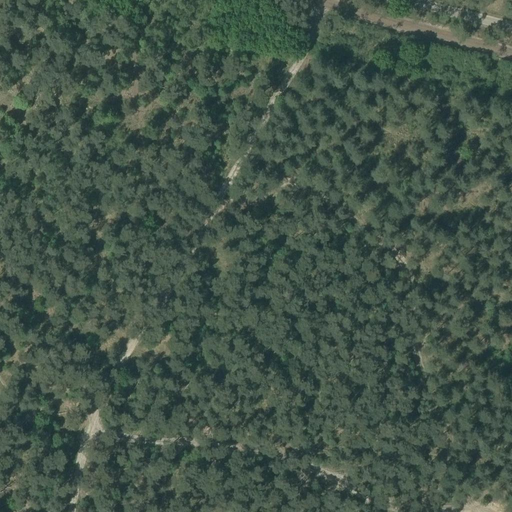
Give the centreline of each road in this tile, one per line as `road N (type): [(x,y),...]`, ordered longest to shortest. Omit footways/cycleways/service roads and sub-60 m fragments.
road 1 (track): [(511,53),(313,0)]
road 2 (unclassified): [(511,30),(395,0)]
